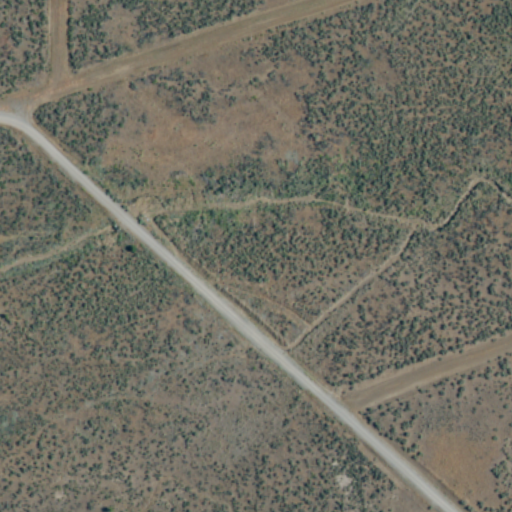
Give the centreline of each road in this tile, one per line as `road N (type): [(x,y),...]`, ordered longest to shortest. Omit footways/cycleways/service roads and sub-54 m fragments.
road 1 (residential): [(8,112),(452,511)]
road 2 (residential): [(0,114),(344,0)]
road 3 (residential): [(345,416),(511,352)]
